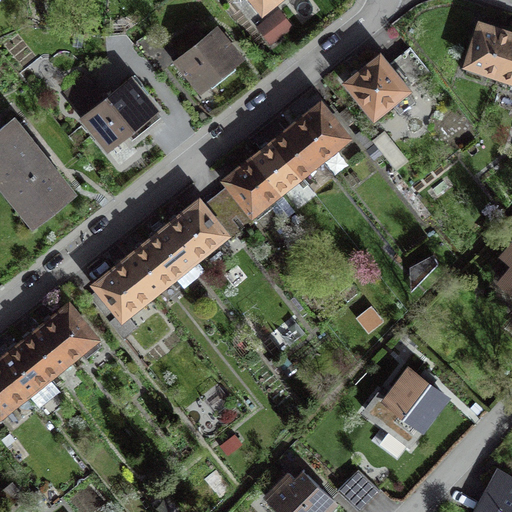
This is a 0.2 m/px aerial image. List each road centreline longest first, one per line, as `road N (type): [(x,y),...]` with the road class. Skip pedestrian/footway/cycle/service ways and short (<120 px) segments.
road 1 (residential): [(391,0),(0,317)]
road 2 (residential): [(414,511),(511,399)]
